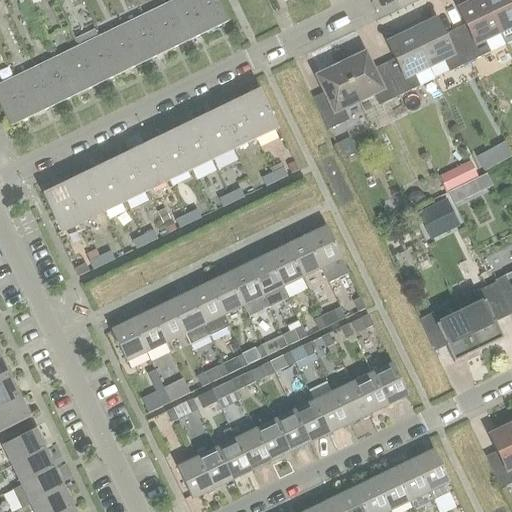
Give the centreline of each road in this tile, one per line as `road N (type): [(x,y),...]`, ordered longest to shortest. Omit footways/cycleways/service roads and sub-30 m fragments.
road 1 (residential): [(0,177),(383,0)]
road 2 (residential): [(140,511),(0,225)]
road 3 (residential): [(240,511),(511,382)]
